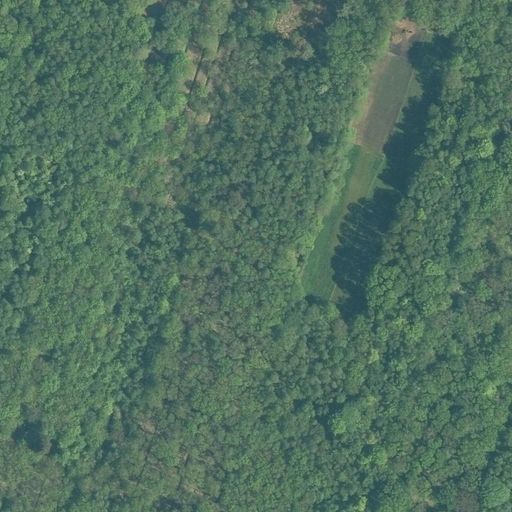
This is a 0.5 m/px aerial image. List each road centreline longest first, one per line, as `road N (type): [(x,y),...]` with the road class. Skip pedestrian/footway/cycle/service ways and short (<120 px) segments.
road 1 (tertiary): [(378,511),(511,123)]
road 2 (track): [(457,511),(511,346)]
